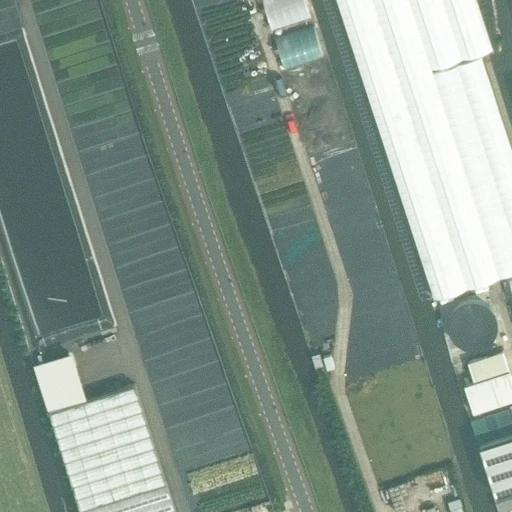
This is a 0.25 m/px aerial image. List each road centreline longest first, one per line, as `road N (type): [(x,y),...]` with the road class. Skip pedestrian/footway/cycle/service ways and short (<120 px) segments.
road 1 (unclassified): [(306,511),(142,0)]
road 2 (track): [(184,511),(21,0)]
road 3 (track): [(377,511),(334,392),(345,304),(252,0)]
